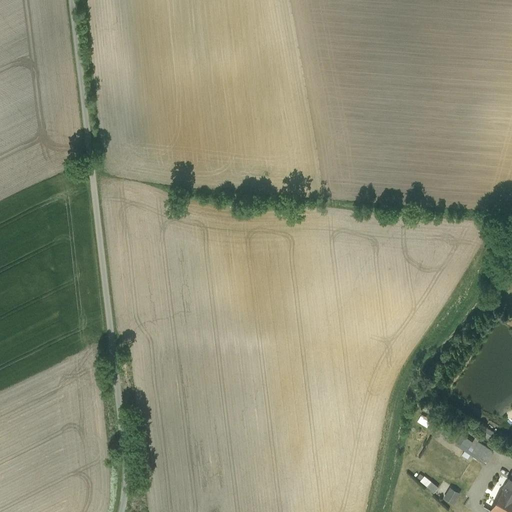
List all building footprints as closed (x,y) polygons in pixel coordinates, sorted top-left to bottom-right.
[(429,427),(433,420),(423,414),(419,421),(429,427)] [(490,450),(463,435),(454,452),(481,467),(490,450)] [(426,476),(422,482),(436,493),(441,487),(426,476)] [(452,487),(446,499),(457,504),(463,493),(452,487)] [(511,494),(506,491),(494,511),(509,511),(511,507),(511,494)]
